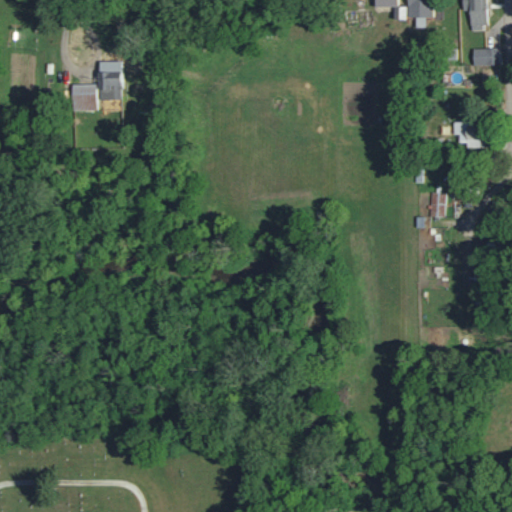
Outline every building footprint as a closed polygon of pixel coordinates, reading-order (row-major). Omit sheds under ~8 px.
[(407,0),(408,17),(432,16),(431,0),(407,0)] [(461,0),(462,10),(469,10),(470,28),(487,27),(485,0),(461,0)] [(472,48),(472,65),(500,64),(500,47),(472,48)] [(100,72),(121,72),(121,90),(100,90),(100,72)] [(73,84),(99,84),(99,108),(73,108),(73,84)] [(453,134),(459,134),(459,145),(484,146),(484,126),(469,126),(469,121),(454,121),(453,134)] [(443,216),(444,192),(430,191),(429,216),(443,216)]
